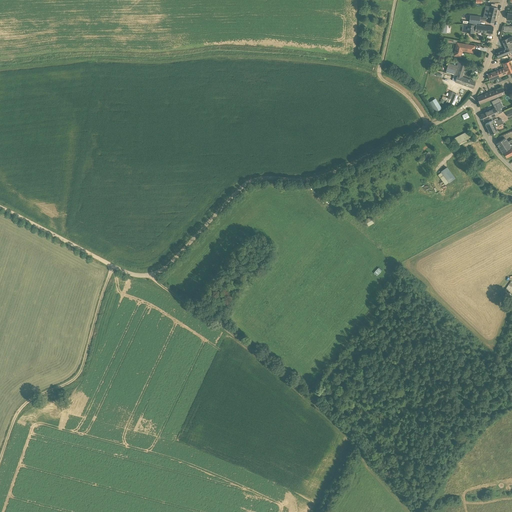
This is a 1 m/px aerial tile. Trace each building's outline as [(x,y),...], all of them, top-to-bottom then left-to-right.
[(498,8),(490,6),(487,18),(470,15),(469,23),(476,23),(479,24),(480,20),(487,21),(486,22),(494,23),(498,8)] [(469,25),(467,24),(466,32),(474,33),(474,32),(476,32),(492,34),(493,34),(493,27),(476,25),(469,25)] [(505,48),(511,45),(511,36),(511,37),(508,38),(502,41),(502,40),(502,41),(505,48)] [(461,57),(462,51),(474,53),(475,46),(456,43),(454,56),(461,57)] [(511,45),(505,48),(506,50),(496,53),(497,57),(511,51),(511,45)] [(446,72),(454,74),(461,77),(466,63),(459,60),(457,66),(448,63),(446,72)] [(511,71),(511,64),(510,61),(503,64),(504,68),(488,75),(490,81),(511,71)] [(461,77),(454,74),(453,76),(456,77),(455,82),(473,88),(476,82),(461,77)] [(477,97),(480,104),(505,94),(503,87),(477,97)] [(435,98),(429,102),(436,112),(442,108),(435,98)] [(498,115),(496,110),(503,107),(500,102),(493,105),(495,108),(481,115),(484,121),(498,115)] [(485,124),(488,130),(491,135),(498,132),(496,127),(503,123),(502,120),(499,122),(498,119),(494,121),(493,120),(485,124)] [(468,132),(454,138),(457,145),(471,139),(468,132)] [(505,138),(496,144),(502,153),(511,146),(511,139),(507,143),(505,138)] [(447,167),(437,174),(445,185),(455,178),(447,167)]
